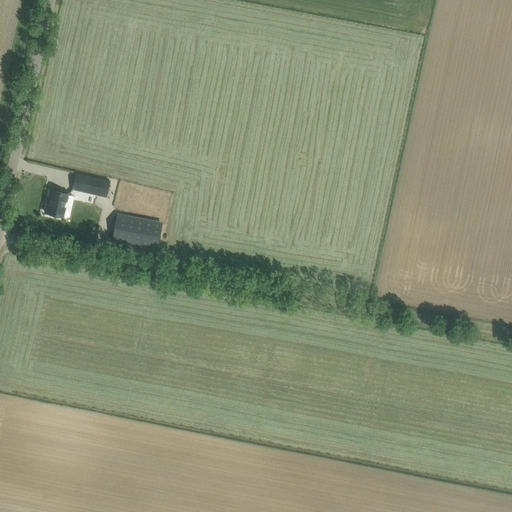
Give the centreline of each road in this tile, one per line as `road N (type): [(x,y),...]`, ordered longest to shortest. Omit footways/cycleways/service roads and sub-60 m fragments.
road 1 (track): [(379,319),(0,245)]
road 2 (unclassified): [(0,230),(51,0)]
